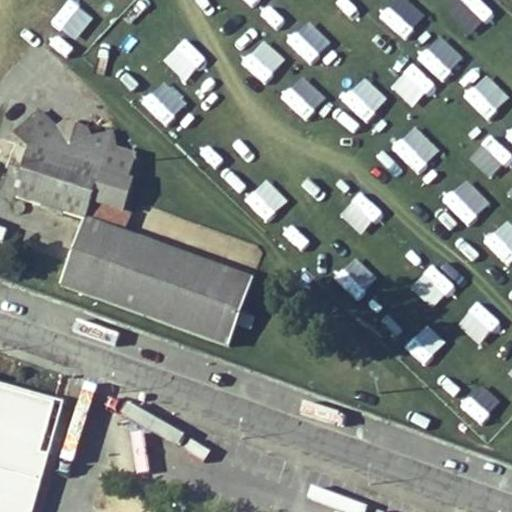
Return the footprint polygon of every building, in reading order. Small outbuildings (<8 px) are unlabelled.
[(253,280),(122,232),(106,226),(112,206),(122,209),(126,197),(132,176),(127,174),(134,152),(116,147),(113,128),(109,130),(85,136),(61,128),(40,107),(13,131),(27,149),(12,197),(84,219),(60,286),(228,346),(253,280)] [(88,125),(65,118),(61,128),(85,136),(88,125)] [(112,206),(106,226),(122,232),(128,212),(122,209),(112,206)] [(0,386),(0,469),(41,481),(48,456),(40,454),(55,402),(0,386)] [(0,469),(0,511),(31,511),(41,481),(0,469)]
